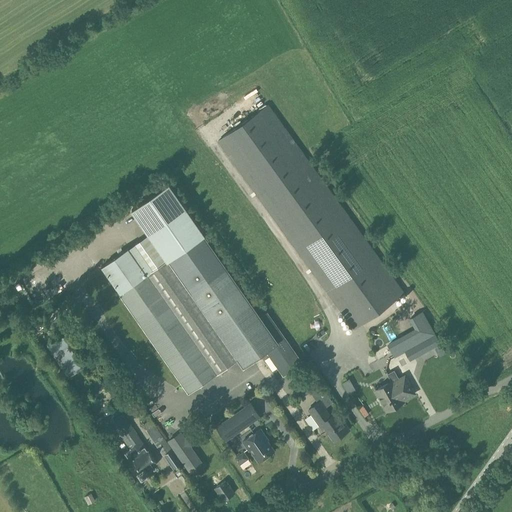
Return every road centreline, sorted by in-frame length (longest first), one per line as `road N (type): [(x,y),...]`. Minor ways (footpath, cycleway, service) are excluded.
road 1 (unknown): [(0,283),(66,270),(123,355),(173,403),(194,404),(245,377),(267,381),(330,476)]
road 2 (unclassified): [(264,511),(497,387)]
